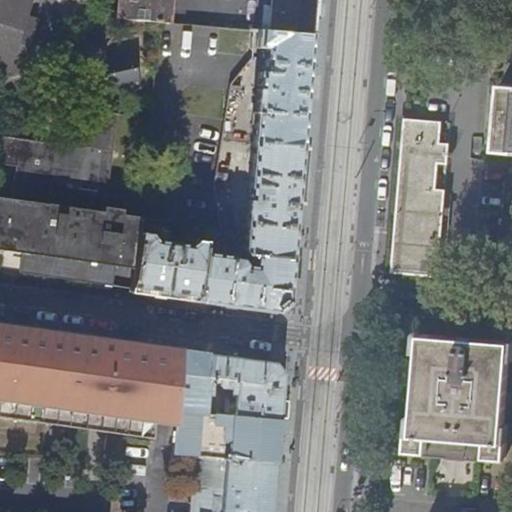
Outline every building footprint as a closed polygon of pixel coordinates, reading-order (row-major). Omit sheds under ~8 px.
[(10,71),(30,16),(35,0),(0,0),(0,76),(7,79),(10,71)] [(119,0),(118,20),(170,24),(172,0),(119,0)] [(316,0),(272,0),(270,31),(282,32),(313,34),(316,0)] [(40,19),(30,16),(10,71),(20,75),(40,19)] [(70,31),(78,73),(107,67),(112,93),(141,87),(132,46),(104,52),(98,26),(70,31)] [(308,92),(313,34),(282,32),(270,31),(258,31),(257,48),(267,48),(265,72),(260,71),(253,143),(304,146),(308,92)] [(511,82),(502,81),(496,148),(511,149),(511,82)] [(0,248),(24,252),(21,275),(114,287),(116,267),(136,270),(141,232),(143,218),(124,215),(125,210),(106,207),(105,212),(78,208),(81,190),(109,194),(120,116),(79,110),(74,148),(2,138),(0,153),(0,166),(15,168),(11,202),(0,200),(0,248)] [(423,280),(423,278),(423,274),(392,271),(405,117),(399,117),(385,276),(423,280)] [(392,271),(423,274),(439,275),(446,188),(437,187),(439,162),(448,163),(450,143),(441,142),(443,121),(405,117),(392,271)] [(298,213),(304,146),(253,143),(244,248),(249,254),(294,257),(298,213)] [(223,189),(216,190),(218,204),(224,203),(223,189)] [(141,232),(151,233),(153,219),(143,218),(141,232)] [(220,236),(221,228),(207,227),(206,235),(220,236)] [(133,293),(200,302),(205,251),(206,241),(196,240),(190,244),(155,239),(151,233),(141,232),(136,270),(133,293)] [(291,302),(294,257),(249,254),(248,264),(245,264),(242,259),(239,258),(239,253),(232,252),(231,254),(205,251),(200,302),(277,313),(291,302)] [(0,415),(155,437),(157,420),(163,347),(42,329),(36,334),(25,334),(21,326),(0,323),(0,415)] [(466,446),(465,454),(504,457),(504,452),(507,452),(510,420),(506,419),(511,344),(511,341),(422,333),(415,411),(411,411),(409,444),(412,444),(412,448),(450,452),(451,445),(466,446)] [(163,347),(157,420),(178,422),(179,410),(184,349),(163,347)] [(235,415),(281,418),(283,386),(284,373),(276,362),(184,349),(179,410),(206,412),(210,413),(210,377),(220,378),(219,384),(224,385),(224,386),(238,387),(235,415)] [(176,454),(203,456),(204,445),(206,412),(179,410),(178,422),(176,454)] [(226,458),(277,462),(279,443),(279,438),(281,418),(235,415),(215,413),(215,423),(232,425),(231,440),(226,440),(226,446),(204,445),(203,456),(217,457),(226,458)] [(457,453),(465,454),(466,446),(451,445),(450,452),(457,453)] [(225,473),(226,458),(217,457),(216,472),(225,473)] [(272,511),(277,462),(226,458),(225,473),(216,472),(213,511),(272,511)]
